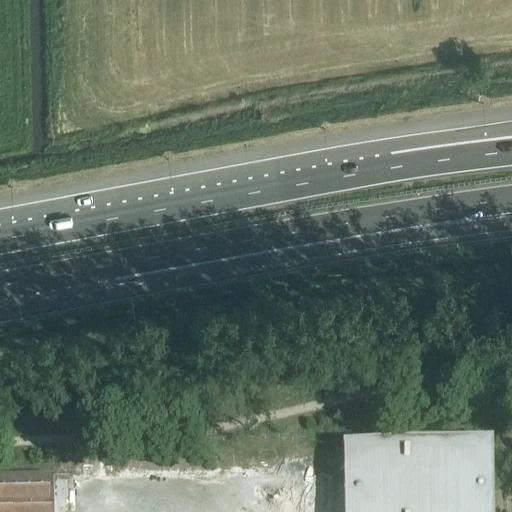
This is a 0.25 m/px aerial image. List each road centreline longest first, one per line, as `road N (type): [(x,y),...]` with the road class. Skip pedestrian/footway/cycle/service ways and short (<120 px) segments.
road 1 (motorway): [(511,152),(0,239)]
road 2 (motorway): [(0,287),(424,213)]
